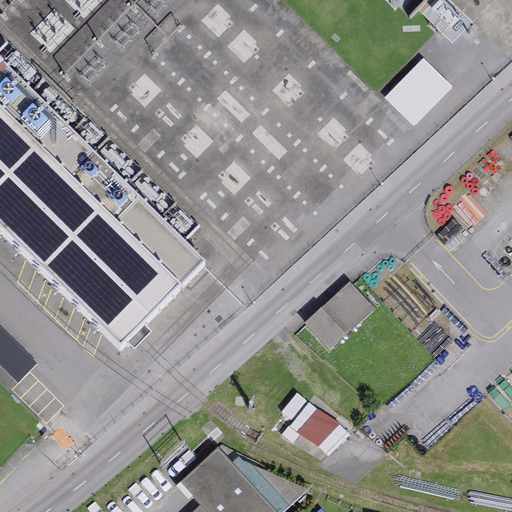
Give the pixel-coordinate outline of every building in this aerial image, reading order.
[(172,295),(202,264),(0,64),(0,234),(18,251),(119,349),(172,295)] [(386,107),(416,137),(456,98),(426,68),(386,107)] [(303,327),(328,353),(373,311),(349,285),(303,327)] [(280,414),(293,424),(308,404),(296,395),(280,414)] [(350,436),(308,404),(293,424),(289,429),(328,458),(350,436)] [(195,511),(273,511),(218,452),(181,485),(200,507),(195,511)]
